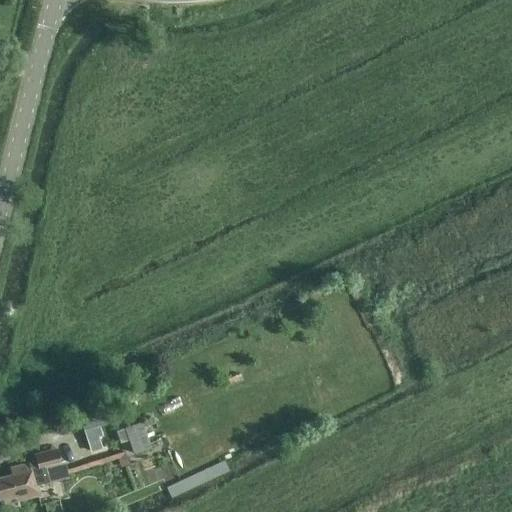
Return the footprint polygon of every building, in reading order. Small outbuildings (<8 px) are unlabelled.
[(83,429),(109,422),(105,409),(80,417),(83,429)] [(142,422),(124,428),(133,455),(151,448),(142,422)] [(91,457),(98,454),(92,435),(84,438),(91,457)] [(35,461),(30,462),(10,468),(12,475),(0,478),(0,499),(15,496),(16,501),(39,495),(36,485),(49,481),(68,476),(64,460),(60,461),(57,448),(34,454),(35,461)] [(224,467),(166,493),(170,503),(229,477),(224,467)]
